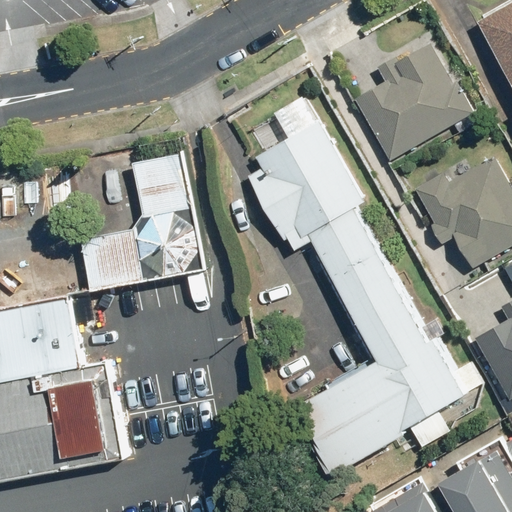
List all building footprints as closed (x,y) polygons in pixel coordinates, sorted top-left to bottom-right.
[(511,1),(482,19),(511,70),(511,1)] [(402,60),(399,54),(382,64),(390,79),(358,97),(394,158),(479,110),(461,78),(455,81),(433,42),(402,60)] [(472,394),(439,334),(433,337),(359,205),(367,200),(322,119),(259,153),(267,166),(252,174),(288,238),(292,235),(299,248),(316,238),(382,358),(301,402),(338,467),(472,394)] [(190,147),(136,158),(146,213),(138,226),(86,236),(96,289),(213,266),(190,147)] [(511,245),(511,172),(501,153),(453,180),(448,171),(419,187),(438,220),(434,223),(445,241),(458,234),(476,266),(511,245)] [(38,188),(36,213),(63,216),(65,190),(38,188)] [(5,304),(0,305),(0,380),(90,365),(73,291),(5,304)] [(511,300),(507,304),(511,312),(511,316),(477,336),(511,397),(511,396),(511,300)] [(90,365),(0,380),(0,480),(131,454),(112,360),(90,365)] [(511,511),(511,460),(503,444),(448,475),(469,511),(511,511)] [(383,511),(448,511),(433,484),(383,511)] [(379,511),(370,496),(339,511),(379,511)]
